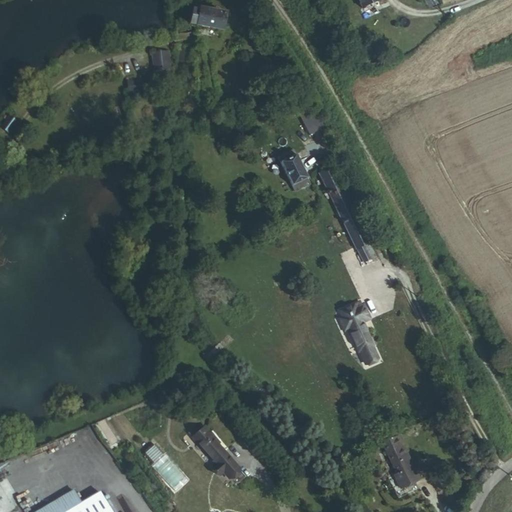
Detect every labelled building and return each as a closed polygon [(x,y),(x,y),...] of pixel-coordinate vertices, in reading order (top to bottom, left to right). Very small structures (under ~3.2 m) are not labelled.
[(357,0),(364,17),(380,12),(375,0),(357,0)] [(226,16),(198,11),(197,13),(192,12),(189,31),(222,36),(226,16)] [(170,50),(152,50),(151,72),(170,72),(170,50)] [(302,145),(316,139),(309,123),(295,128),(302,145)] [(294,193),(309,186),(292,152),(277,159),(294,193)] [(361,264),(375,257),(332,167),(318,173),(361,264)] [(354,310),(363,306),(360,300),(351,304),(354,310)] [(377,354),(362,321),(369,318),(363,306),(354,310),(351,304),(338,310),(342,316),(347,328),(362,361),(377,354)] [(342,330),(347,328),(342,316),(337,318),(342,330)] [(362,361),(364,366),(379,359),(377,354),(362,361)] [(222,442),(207,425),(195,436),(218,464),(214,467),(221,474),(224,471),(237,486),(248,477),(220,444),(222,442)] [(71,455),(93,448),(88,433),(66,440),(71,455)] [(398,434),(380,443),(402,487),(420,479),(398,434)] [(44,465),(65,457),(59,442),(38,450),(44,465)] [(163,453),(155,443),(145,452),(154,461),(163,453)] [(444,511),(460,511),(479,475),(465,468),(444,511)] [(38,511),(65,511),(82,502),(75,490),(38,511)] [(65,511),(112,511),(99,491),(82,502),(65,511)]
